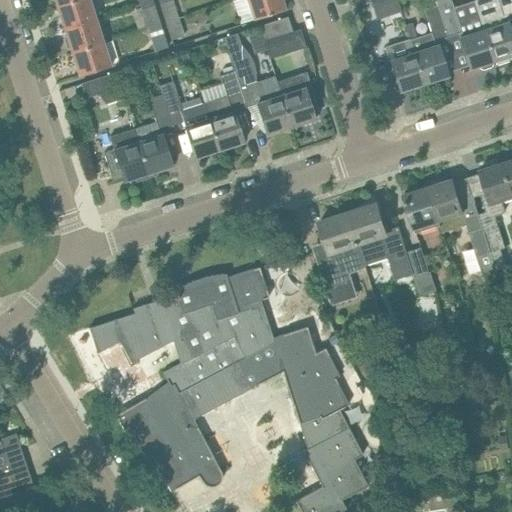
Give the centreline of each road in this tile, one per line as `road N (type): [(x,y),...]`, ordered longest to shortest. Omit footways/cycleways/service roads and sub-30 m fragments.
road 1 (residential): [(79,254),(367,158)]
road 2 (unclassified): [(79,254),(4,3)]
road 3 (residential): [(118,511),(7,326)]
road 4 (unclassified): [(367,158),(316,0)]
road 5 (residential): [(367,158),(511,111)]
